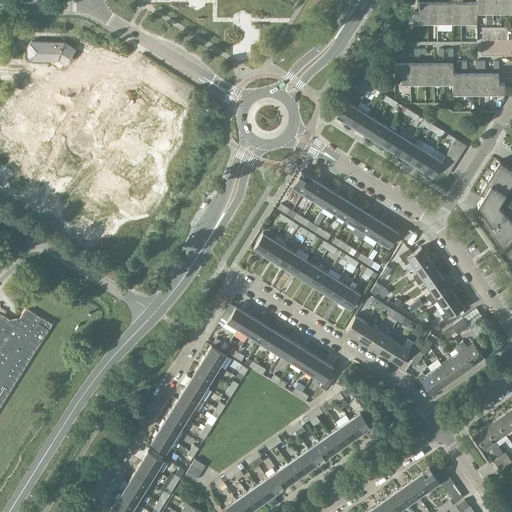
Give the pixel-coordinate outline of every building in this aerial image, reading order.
[(491,0),(475,0),(476,1),(476,11),(485,11),(485,1),(491,1),(491,0)] [(500,11),(500,0),(491,0),(491,1),(485,1),(485,11),(500,11)] [(511,1),(511,0),(500,0),(500,11),(509,11),(509,1),(511,1)] [(428,22),(428,1),(418,1),(418,11),(412,11),(412,21),(428,22)] [(443,11),(443,1),(428,1),(428,22),(437,22),(437,11),(443,11)] [(452,22),(452,1),(443,1),(443,11),(437,11),(437,22),(452,22)] [(467,11),(467,1),(452,1),(452,22),(461,22),(461,11),(467,11)] [(476,1),(467,1),(467,11),(461,11),(461,22),(476,22),(476,11),(476,1)] [(394,62),(394,72),(400,72),(400,82),(410,82),(410,62),(394,62)] [(419,72),(419,62),(410,62),(410,82),(425,82),(425,72),(419,72)] [(434,82),(434,62),(419,62),(419,72),(425,72),(425,82),(434,82)] [(443,82),(443,62),(434,62),(434,82),(443,82)] [(452,72),(452,62),(443,62),(443,82),(452,82),(452,72)] [(107,64),(95,81),(104,87),(115,69),(107,64)] [(461,93),(461,72),(452,72),(452,82),(452,93),(461,93)] [(470,93),(470,72),(461,72),(461,93),(470,93)] [(479,93),(479,72),(470,72),(470,93),(479,93)] [(488,93),(488,72),(479,72),(479,93),(488,93)] [(498,82),(498,72),(488,72),(488,93),(504,93),(504,82),(498,82)] [(124,73),(116,85),(161,113),(158,119),(152,115),(135,142),(166,161),(182,134),(180,133),(183,127),(190,131),(198,118),(181,108),(181,110),(175,106),(176,105),(124,73)] [(363,80),(359,85),(362,86),(366,89),(369,84),(363,80)] [(373,93),(376,88),(369,84),(366,89),(373,93)] [(388,102),(390,97),(384,93),(381,98),(388,102)] [(394,106),(397,102),(390,97),(388,102),(394,106)] [(346,121),(355,106),(345,100),(335,115),(346,121)] [(357,128),(366,113),(355,106),(346,121),(357,128)] [(409,116),(412,111),(405,107),(402,112),(409,116)] [(49,135),(53,112),(38,110),(38,113),(21,110),(20,123),(39,126),(38,133),(49,135)] [(416,120),(419,115),(412,111),(409,116),(416,120)] [(368,135),(377,120),(366,113),(357,128),(368,135)] [(5,115),(0,126),(10,130),(15,119),(5,115)] [(378,141),(388,126),(377,120),(368,135),(378,141)] [(431,129),(433,124),(427,120),(424,125),(431,129)] [(437,133),(440,128),(433,124),(431,129),(437,133)] [(389,148),(398,133),(388,126),(378,141),(389,148)] [(63,216),(63,222),(74,226),(86,223),(100,228),(109,219),(110,211),(101,208),(105,197),(89,191),(88,187),(86,189),(80,187),(89,178),(85,165),(91,166),(92,163),(84,135),(72,133),(68,138),(67,149),(81,163),(72,166),(72,170),(76,175),(68,183),(75,181),(79,185),(78,192),(75,195),(59,194),(57,209),(63,216)] [(400,155),(409,139),(398,133),(389,148),(400,155)] [(36,164),(46,149),(23,134),(17,144),(24,148),(16,160),(28,168),(32,161),(36,164)] [(452,142),(455,138),(449,134),(446,138),(452,142)] [(462,149),(465,144),(455,138),(452,142),(452,143),(462,149)] [(410,161),(420,146),(409,139),(400,155),(410,161)] [(459,154),(462,149),(452,143),(449,148),(459,154)] [(420,146),(410,161),(421,168),(430,153),(420,146)] [(456,159),(459,154),(449,148),(446,153),(456,159)] [(430,153),(421,168),(432,175),(437,168),(440,163),(442,160),(430,153)] [(453,164),(456,159),(446,153),(445,154),(443,157),(453,164)] [(137,155),(132,155),(133,202),(141,202),(141,198),(151,198),(150,180),(146,180),(145,168),(138,168),(137,155)] [(450,169),(453,164),(443,157),(440,163),(450,169)] [(492,171),(511,183),(511,181),(511,168),(499,160),(492,171)] [(447,174),(450,169),(440,163),(437,168),(447,174)] [(302,192),(311,177),(301,171),(291,186),(302,192)] [(505,193),(511,183),(492,171),(486,181),(505,193)] [(313,199),(322,184),(311,177),(302,192),(313,199)] [(499,203),(505,193),(486,181),(479,192),(483,194),(499,203)] [(323,206),(333,190),(322,184),(313,199),(323,206)] [(334,212),(343,197),(333,190),(323,206),(334,212)] [(477,204),(499,203),(483,194),(477,204)] [(345,219),(354,204),(343,197),(334,212),(345,219)] [(284,212),(287,207),(280,203),(277,208),(284,212)] [(477,204),(483,213),(484,214),(499,203),(477,204)] [(487,226),(506,213),(499,203),(484,214),(483,213),(480,216),(487,226)] [(356,226),(365,211),(354,204),(345,219),(356,226)] [(366,232),(375,217),(365,211),(356,226),(366,232)] [(299,222),(302,217),(295,212),(292,217),(299,222)] [(284,222),(287,217),(280,213),(277,218),(284,222)] [(494,236),(511,223),(511,222),(506,213),(487,226),(494,236)] [(291,226),(293,221),(287,217),(284,222),(291,226)] [(305,225),(306,225),(308,221),(302,217),(299,222),(305,225)] [(377,239),(386,224),(375,217),(366,232),(377,239)] [(511,223),(494,236),(501,246),(511,238),(511,223)] [(388,246),(398,231),(386,224),(377,239),(388,246)] [(305,235),(308,230),(301,226),(299,231),(305,235)] [(320,235),(323,230),(316,226),(314,230),(320,235)] [(312,239),(315,235),(308,230),(305,235),(312,239)] [(327,239),(327,238),(330,234),(323,230),(320,235),(327,239)] [(264,254),(273,239),(262,232),(253,247),(264,254)] [(275,261),(284,246),(273,239),(264,254),(275,261)] [(342,248),(345,244),(338,239),(335,244),(342,248)] [(327,249),(329,244),(323,240),(320,245),(327,249)] [(333,253),(336,248),(329,244),(327,249),(333,253)] [(348,252),(351,247),(345,244),(342,248),(348,252)] [(285,267),(295,252),(284,246),(275,261),(285,267)] [(414,266),(427,256),(420,246),(412,252),(408,247),(398,255),(405,264),(410,260),(414,266)] [(363,261),(370,265),(373,260),(372,259),(377,251),(373,248),(367,256),(363,261)] [(296,274),(305,259),(295,252),(285,267),(296,274)] [(363,261),(367,256),(360,252),(357,257),(363,261)] [(348,262),(351,257),(344,253),(342,258),(348,262)] [(415,280),(435,266),(427,256),(414,266),(418,271),(412,275),(415,280)] [(351,272),(358,262),(351,257),(348,262),(345,267),(351,272)] [(307,281),(316,266),(305,259),(296,274),(307,281)] [(318,287),(327,272),(316,266),(307,281),(318,287)] [(428,285),(442,276),(435,266),(415,280),(419,284),(424,280),(428,285)] [(370,276),(373,271),(366,267),(363,271),(370,276)] [(384,278),(390,271),(386,267),(380,275),(384,278)] [(328,294),(338,279),(327,272),(318,287),(328,294)] [(429,299),(449,285),(442,276),(428,285),(432,291),(426,295),(429,299)] [(339,301),(348,285),(338,279),(328,294),(339,301)] [(348,285),(339,301),(351,308),(360,293),(348,285)] [(442,305),(456,295),(449,285),(429,299),(433,304),(438,300),(442,305)] [(448,323),(458,316),(454,311),(463,305),(456,295),(442,305),(446,310),(441,314),(448,323)] [(375,306),(379,300),(374,297),(370,303),(375,306)] [(380,309),(384,303),(379,300),(375,306),(380,309)] [(237,328),(246,312),(235,306),(226,321),(237,328)] [(0,405),(51,324),(25,307),(16,323),(0,313),(0,405)] [(397,320),(401,313),(396,310),(392,317),(397,320)] [(248,334),(257,319),(246,312),(237,328),(248,334)] [(402,323),(405,317),(406,317),(401,313),(397,320),(402,323)] [(356,337),(366,321),(355,314),(345,330),(356,337)] [(462,317),(452,324),(458,332),(468,325),(462,317)] [(258,341),(268,326),(257,319),(248,334),(258,341)] [(367,343),(377,328),(366,321),(356,337),(367,343)] [(447,327),(452,333),(456,330),(452,324),(447,327)] [(269,347),(278,332),(268,326),(258,341),(269,347)] [(447,337),(452,333),(447,327),(442,331),(447,337)] [(378,350),(387,335),(377,328),(367,343),(378,350)] [(280,354),(289,339),(278,332),(269,347),(280,354)] [(389,357),(402,336),(397,333),(393,338),(387,335),(378,350),(389,357)] [(239,335),(236,340),(244,343),(246,338),(239,335)] [(402,336),(389,357),(399,364),(403,358),(408,361),(416,348),(411,345),(409,348),(403,344),(406,339),(402,336)] [(423,342),(429,346),(432,341),(426,337),(423,342)] [(213,342),(220,347),(223,342),(216,338),(213,342)] [(290,360),(300,345),(289,339),(280,354),(290,360)] [(463,340),(459,343),(462,348),(473,363),(483,356),(473,340),(466,345),(463,340)] [(425,353),(429,346),(423,342),(418,350),(423,353),(425,353)] [(457,351),(452,355),(463,370),(473,363),(462,348),(459,343),(458,343),(453,346),(457,351)] [(219,365),(226,354),(211,345),(204,356),(219,365)] [(301,367),(310,352),(300,345),(290,360),(301,367)] [(235,356),(237,351),(231,347),(228,352),(235,356)] [(415,366),(423,353),(418,350),(410,363),(415,366)] [(241,360),(244,355),(237,351),(235,356),(241,360)] [(312,374),(321,359),(310,352),(301,367),(312,374)] [(452,378),(463,370),(452,355),(441,362),(452,378)] [(212,376),(219,365),(204,356),(197,366),(212,376)] [(333,366),(321,359),(312,374),(323,380),(320,385),(326,388),(334,375),(329,372),(333,366)] [(256,369),(259,364),(252,360),(249,365),(256,369)] [(442,385),(452,378),(441,362),(431,370),(442,385)] [(238,371),(243,374),(247,367),(243,364),(238,371)] [(256,369),(263,373),(265,368),(259,364),(256,369)] [(206,387),(212,376),(197,366),(191,377),(206,387)] [(431,392),(442,385),(431,370),(425,374),(424,372),(416,377),(420,380),(422,380),(431,392)] [(277,382),(280,377),(274,373),(271,378),(277,382)] [(199,397),(206,387),(191,377),(184,388),(199,397)] [(287,381),(281,378),(280,377),(277,382),(284,386),(287,381)] [(234,389),(238,382),(233,379),(229,386),(234,389)] [(230,396),(234,389),(229,386),(225,393),(230,396)] [(299,395),(302,391),(295,387),(292,391),(299,395)] [(192,408),(199,397),(184,388),(177,399),(192,408)] [(309,395),(302,391),(299,395),(306,399),(309,395)] [(334,396),(337,400),(343,396),(340,391),(334,396)] [(330,405),(337,400),(334,396),(327,400),(330,405)] [(186,419),(192,408),(177,399),(171,409),(186,419)] [(322,410),(319,406),(313,410),(316,415),(322,410)] [(216,417),(220,411),(216,408),(212,414),(216,417)] [(359,433),(370,425),(373,423),(363,408),(349,418),(359,433)] [(179,429),(186,419),(171,409),(164,420),(179,429)] [(309,419),(316,415),(313,410),(306,415),(309,419)] [(504,432),(511,426),(511,421),(505,411),(495,418),(504,432)] [(349,440),(359,433),(349,418),(339,425),(349,440)] [(494,439),(504,432),(495,418),(484,425),(494,439)] [(172,440),(179,429),(164,420),(157,431),(172,440)] [(299,420),(292,425),(295,429),(302,425),(299,420)] [(207,432),(211,425),(207,422),(202,429),(207,432)] [(292,425),(286,429),(289,434),(295,429),(292,425)] [(338,447),(349,440),(339,425),(328,433),(338,447)] [(484,425),(474,433),(483,446),(486,451),(497,443),(494,439),(484,425)] [(203,438),(207,432),(202,429),(198,435),(203,438)] [(165,451),(172,440),(157,431),(151,442),(165,451)] [(328,454),(338,447),(328,433),(318,440),(328,454)] [(281,439),(278,435),(271,439),(275,444),(281,439)] [(268,448),(275,444),(271,439),(265,444),(268,448)] [(318,461),(328,454),(318,440),(308,447),(318,461)] [(194,454),(198,447),(193,444),(189,451),(194,454)] [(179,445),(174,453),(178,456),(183,448),(179,445)] [(308,469),(318,461),(308,447),(298,454),(308,469)] [(251,454),(254,458),(260,454),(257,449),(251,454)] [(155,471),(162,459),(163,459),(148,450),(141,461),(155,471)] [(190,460),(194,454),(189,451),(185,457),(190,460)] [(496,464),(508,456),(504,451),(493,460),(496,464)] [(248,463),(254,458),(251,454),(245,458),(248,463)] [(297,476),(308,469),(298,454),(287,462),(297,476)] [(500,469),(511,461),(508,456),(496,464),(500,469)] [(191,465),(188,468),(198,474),(200,471),(205,464),(195,458),(191,465)] [(149,481),(155,471),(141,461),(134,472),(149,481)] [(287,483),(297,476),(287,462),(277,469),(287,483)] [(230,468),(233,473),(240,468),(237,464),(230,468)] [(418,474),(428,488),(439,481),(429,467),(418,474)] [(195,480),(198,474),(188,468),(185,473),(195,480)] [(227,477),(233,473),(230,468),(224,473),(227,477)] [(276,491),(287,483),(277,469),(267,476),(276,491)] [(447,474),(444,470),(444,469),(435,475),(438,480),(447,474)] [(142,492),(149,481),(134,472),(127,482),(142,492)] [(175,473),(171,480),(175,483),(179,476),(175,473)] [(418,496),(428,488),(418,474),(408,481),(418,496)] [(441,484),(450,478),(447,474),(438,480),(441,484)] [(223,480),(220,476),(214,480),(217,485),(223,480)] [(266,498),(276,491),(267,476),(256,483),(266,498)] [(445,489),(453,482),(450,478),(441,484),(445,489)] [(171,480),(167,487),(171,489),(175,483),(171,480)] [(408,503),(418,496),(408,481),(398,488),(408,503)] [(135,502),(142,492),(127,482),(121,493),(135,502)] [(448,493),(456,487),(453,482),(445,489),(448,493)] [(256,505),(266,498),(256,483),(246,491),(256,505)] [(451,497),(459,491),(456,487),(448,493),(451,497)] [(397,510),(408,503),(398,488),(387,496),(397,510)] [(245,511),(246,511),(256,505),(246,491),(236,498),(245,511)] [(454,502),(463,496),(459,491),(451,497),(454,502)] [(126,511),(129,511),(135,502),(121,493),(114,504),(126,511)] [(162,504),(166,498),(161,495),(158,501),(162,504)] [(383,511),(394,511),(397,510),(387,496),(377,503),(383,511)] [(229,511),(245,511),(236,498),(225,506),(229,511)] [(440,511),(453,503),(450,499),(437,508),(439,511),(440,511)] [(456,504),(457,504),(460,510),(468,505),(464,499),(456,504)] [(153,508),(151,511),(150,511),(157,511),(158,511),(162,504),(158,501),(153,508)] [(179,511),(200,511),(202,511),(187,501),(179,511)] [(368,511),(383,511),(377,503),(367,510),(368,511)]
